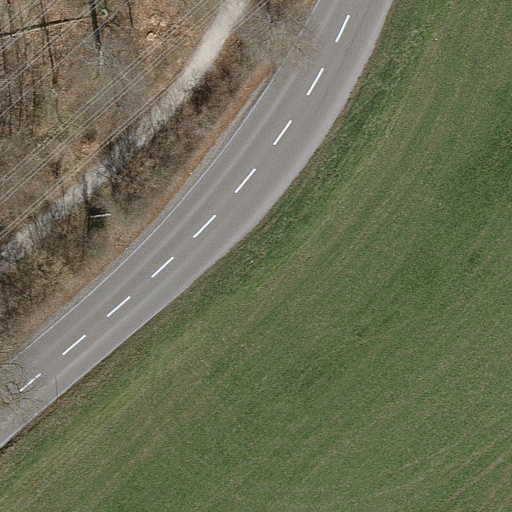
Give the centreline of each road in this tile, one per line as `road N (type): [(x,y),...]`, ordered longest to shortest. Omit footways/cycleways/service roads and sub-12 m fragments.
road 1 (tertiary): [(0,411),(222,209),(323,73),(356,0)]
road 2 (track): [(237,0),(195,82),(0,263)]
